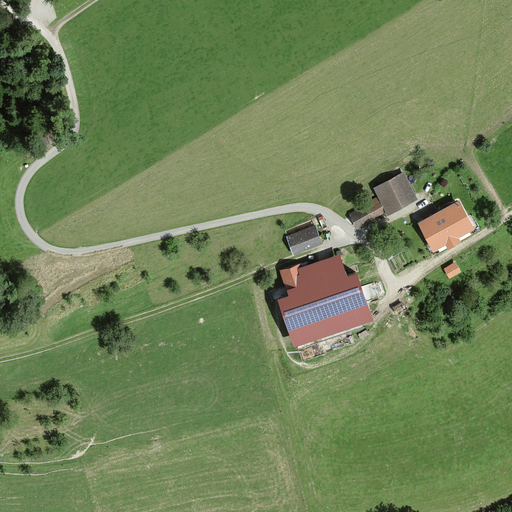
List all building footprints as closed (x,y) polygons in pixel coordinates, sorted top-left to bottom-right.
[(420,196),(409,173),(380,188),(385,197),(355,213),(362,227),(420,196)] [(459,199),(420,220),(434,244),(445,238),(448,242),(460,235),(458,231),(472,224),(459,199)] [(319,228),(293,239),(299,255),(325,244),(319,228)] [(300,262),(279,269),(287,291),(278,294),(294,343),(374,316),(358,267),(347,271),(340,250),(301,264),(300,262)] [(461,269),(456,260),(444,267),(449,276),(461,269)] [(408,306),(399,312),(404,320),(414,313),(408,306)]
